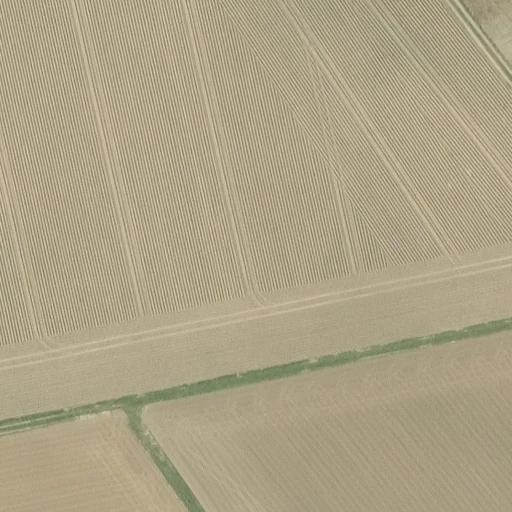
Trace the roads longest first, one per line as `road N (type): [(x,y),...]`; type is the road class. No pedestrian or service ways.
road 1 (track): [(127,403),(511,326)]
road 2 (track): [(201,511),(127,403)]
road 3 (track): [(0,427),(127,403)]
